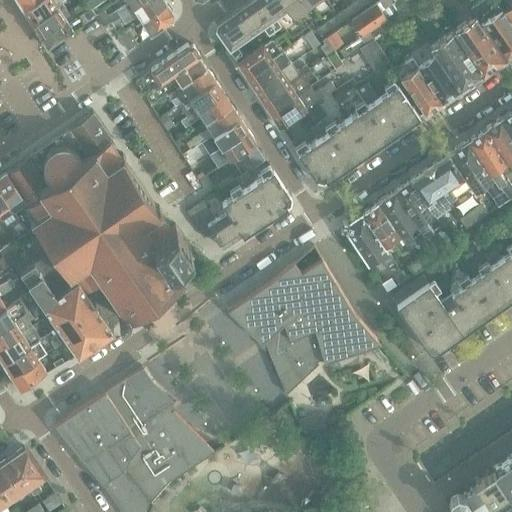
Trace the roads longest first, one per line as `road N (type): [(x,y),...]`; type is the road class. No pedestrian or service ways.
road 1 (residential): [(25,420),(313,218)]
road 2 (residential): [(419,511),(388,465),(386,438),(511,344)]
road 3 (residential): [(511,85),(313,218)]
road 4 (residential): [(0,152),(197,22)]
road 5 (residential): [(313,218),(199,39),(197,22)]
